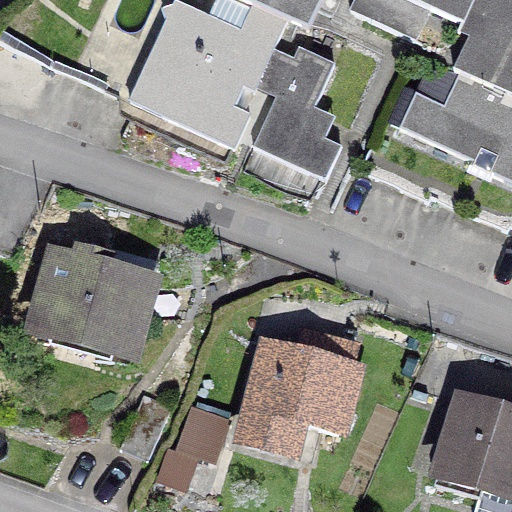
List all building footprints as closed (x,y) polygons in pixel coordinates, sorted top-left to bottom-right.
[(303,36),(305,37),(306,38),(321,2),(316,0),(234,0),(233,4),(249,11),(284,27),(303,36)] [(353,0),(346,16),(413,46),(428,14),(460,29),(473,0),(353,0)] [(511,0),(491,0),(475,36),(471,45),(466,42),(450,76),(455,79),(511,105),(511,0)] [(172,7),(127,108),(215,147),(232,155),(247,121),(231,113),(240,93),(252,98),(284,27),(249,11),(237,37),(172,7)] [(0,101),(35,117),(55,69),(0,45),(0,101)] [(301,135),(331,70),(295,53),(250,153),(322,187),(338,152),(301,135)] [(511,190),(511,105),(455,79),(440,112),(412,99),(398,130),(397,134),(471,167),(478,153),(496,162),(488,180),(511,190)] [(30,336),(130,363),(141,320),(149,291),(101,277),(105,263),(76,256),(74,263),(51,257),(30,336)] [(266,351),(241,447),(287,459),(295,430),(334,440),(352,373),(266,351)] [(144,467),(168,412),(141,400),(117,455),(144,467)] [(472,511),(511,511),(511,423),(458,407),(432,492),(475,505),(472,511)] [(177,455),(218,470),(235,424),(194,409),(177,455)]
